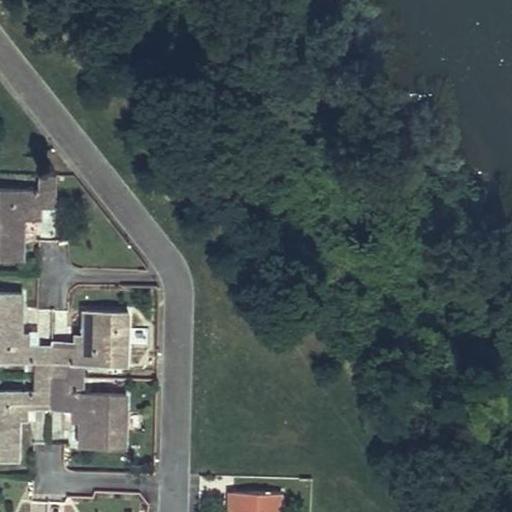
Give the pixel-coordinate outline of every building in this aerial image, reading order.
[(56,206),(57,175),(41,174),(40,190),(0,189),(0,256),(24,258),(25,217),(25,206),(40,206),(56,206)] [(40,206),(25,206),(25,217),(40,217),(40,206)] [(23,293),(0,291),(0,360),(37,361),(36,376),(51,377),(52,345),(29,345),(22,345),(22,332),(23,293)] [(128,311),(84,310),(83,334),(83,346),(75,346),(52,345),(51,377),(84,377),(84,363),(127,364),(128,311)] [(51,377),(36,376),(36,391),(0,390),(0,459),(19,460),(20,419),(20,406),(28,407),(50,407),(51,377)] [(84,377),(51,377),(50,407),(74,408),(81,408),(81,421),(80,445),(125,446),(126,394),(83,393),(84,377)] [(280,511),(281,492),(233,491),(232,511),(280,511)]
